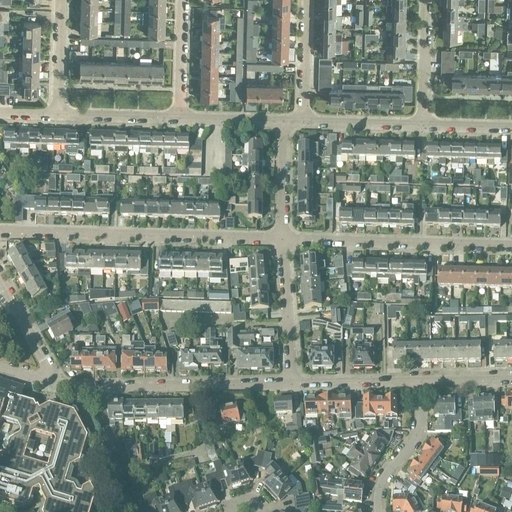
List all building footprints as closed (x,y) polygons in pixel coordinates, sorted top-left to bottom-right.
[(96,0),(80,0),(81,10),(97,10),(96,0)] [(165,1),(149,0),(149,12),(165,13),(165,1)] [(289,0),(273,0),(272,12),(288,12),(289,0)] [(336,3),(323,3),(322,15),(336,15),(336,3)] [(388,17),(393,17),(406,17),(406,12),(408,12),(409,6),(407,6),(407,5),(388,4),(386,4),(386,12),(388,12),(388,17)] [(459,4),(445,4),(445,16),(458,16),(459,4)] [(97,10),(81,10),(80,22),(96,22),(97,10)] [(165,13),(149,12),(148,24),(164,25),(165,13)] [(288,12),(272,12),(272,24),(288,24),(288,12)] [(322,27),(336,27),(342,28),(342,15),(336,15),(322,15),(322,27)] [(203,16),(202,28),(218,28),(219,16),(216,16),(210,16),(203,16)] [(444,28),(458,29),(467,29),(468,21),(464,21),(464,16),(458,16),(445,16),(444,28)] [(385,29),(392,29),(406,29),(406,17),(393,17),(392,21),(386,21),(385,29)] [(23,34),(39,35),(39,23),(23,22),(23,34)] [(96,22),(80,22),(80,34),(96,34),(96,22)] [(164,36),(164,25),(148,24),(148,36),(164,36)] [(288,24),(272,24),(272,36),(288,36),(288,24)] [(336,40),(342,40),(342,33),(336,33),(336,27),(322,27),(322,39),(336,40)] [(218,28),(202,28),(202,40),(218,40),(218,28)] [(458,29),(444,28),(444,41),(458,41),(458,29)] [(386,41),(392,41),(406,41),(406,29),(392,29),(392,34),(386,35),(386,41)] [(23,46),(39,47),(39,35),(23,34),(23,46)] [(268,47),(268,48),(288,48),(288,36),(272,36),(272,47),(268,47)] [(342,40),(336,40),(322,39),(321,52),(342,53),(342,40)] [(218,40),(202,40),(202,51),(218,52),(218,40)] [(406,41),(392,41),(392,54),(387,54),(387,60),(400,60),(400,54),(405,54),(406,41)] [(22,58),(39,58),(39,47),(23,46),(22,58)] [(268,52),(271,52),(271,60),(287,60),(288,48),(268,48),(268,52)] [(218,52),(202,51),(201,63),(217,64),(218,52)] [(22,70),(38,70),(39,58),(22,58),(22,70)] [(127,80),(139,80),(139,64),(139,60),(133,60),(132,64),(127,64),(127,80)] [(91,79),(91,63),(79,62),(79,78),(91,79)] [(103,79),(103,63),(91,63),(91,79),(103,79)] [(103,63),(103,79),(115,79),(115,63),(103,63)] [(115,63),(115,79),(127,80),(127,64),(115,63)] [(217,64),(201,63),(201,75),(217,76),(217,64)] [(146,64),(139,64),(139,80),(150,80),(151,64),(146,64)] [(151,64),(150,80),(163,81),(163,65),(151,64)] [(12,82),(38,82),(38,70),(22,70),(22,77),(12,77),(12,82)] [(502,76),(502,90),(511,90),(511,70),(508,70),(508,74),(502,74),(502,76)] [(208,87),(216,88),(217,81),(222,82),(222,76),(217,76),(201,75),(200,87),(208,87)] [(465,89),(465,76),(454,75),(444,75),(444,83),(453,83),(453,89),(465,89)] [(477,90),(477,76),(465,76),(465,89),(477,90)] [(489,90),(490,76),(477,76),(477,90),(489,90)] [(502,90),(502,76),(490,76),(489,90),(502,90)] [(9,82),(9,88),(22,88),(21,94),(37,95),(38,82),(12,82),(9,82)] [(257,101),(258,85),(246,85),(246,101),(257,101)] [(269,102),(270,86),(258,85),(257,101),(269,102)] [(380,105),(380,85),(368,85),(368,91),(367,104),(372,105),(372,107),(379,107),(379,105),(380,105)] [(380,85),(380,105),(392,105),(392,85),(380,85)] [(392,85),(392,105),(404,105),(404,99),(412,99),(412,86),(392,85)] [(282,86),(270,86),(269,102),(282,102),(282,86)] [(208,87),(200,87),(200,99),(216,100),(216,88),(208,87)] [(343,90),(332,90),(330,90),(330,103),(343,104),(343,90)] [(355,90),(343,90),(343,104),(355,104),(355,90)] [(368,91),(355,90),(355,104),(367,104),(368,91)] [(11,150),(17,151),(17,132),(5,132),(4,146),(11,146),(11,150)] [(17,132),(17,151),(29,151),(29,146),(29,132),(17,132)] [(38,152),(41,152),(42,133),(29,132),(29,146),(36,146),(38,152)] [(47,147),(54,147),(54,133),(42,133),(41,152),(46,152),(47,147)] [(54,133),(54,147),(66,147),(66,133),(54,133)] [(66,133),(66,147),(66,152),(71,152),(71,147),(78,148),(78,152),(84,152),(84,140),(79,140),(79,134),(66,133)] [(103,149),(104,135),(91,135),(90,153),(103,153),(103,149)] [(103,149),(115,149),(116,135),(104,135),(103,149)] [(127,155),(128,149),(127,149),(128,136),(116,135),(115,149),(115,154),(127,155)] [(127,149),(128,149),(140,150),(140,136),(128,136),(127,149)] [(146,155),(152,155),(152,136),(140,136),(140,150),(140,152),(146,152),(146,155)] [(158,150),(164,150),(165,137),(152,136),(152,155),(158,155),(158,150)] [(176,157),(176,151),(177,137),(165,137),(164,150),(164,157),(176,157)] [(177,137),(176,151),(189,151),(189,146),(189,140),(190,137),(177,137)] [(299,145),(299,157),(313,158),(318,158),(318,146),(308,146),(308,139),(300,138),(300,145),(299,145)] [(249,157),(263,157),(263,144),(249,144),(249,157)] [(348,162),(353,162),(353,158),(354,144),(341,144),(341,148),(336,148),(337,157),(341,157),(348,158),(348,162)] [(358,162),(358,158),(365,158),(366,144),(354,144),(353,158),(353,162),(358,162)] [(366,144),(365,158),(378,158),(378,145),(366,144)] [(383,163),(383,159),(390,159),(390,145),(378,145),(378,158),(377,163),(383,163)] [(390,145),(390,159),(396,159),(396,165),(402,165),(402,159),(402,145),(390,145)] [(415,146),(402,145),(402,159),(415,159),(415,146)] [(325,158),(330,158),(337,158),(337,157),(336,148),(337,146),(327,146),(327,152),(325,152),(325,158)] [(439,160),(439,146),(427,146),(427,152),(423,152),(423,163),(427,163),(427,160),(439,160)] [(451,161),(452,147),(439,146),(439,160),(439,166),(445,166),(445,160),(451,161)] [(458,167),(463,167),(463,166),(464,147),(452,147),(451,161),(451,166),(458,166),(458,167)] [(469,166),(469,161),(475,161),(476,148),(464,147),(463,166),(469,166)] [(475,161),(488,162),(488,148),(476,148),(475,161)] [(494,168),(494,162),(501,162),(501,163),(507,164),(507,152),(501,152),(501,148),(488,148),(488,162),(488,167),(494,168)] [(263,157),(249,157),(249,169),(263,170),(263,157)] [(313,170),(313,158),(299,157),(299,170),(313,170)] [(263,170),(249,169),(249,181),(263,181),(263,170)] [(299,182),(312,182),(313,170),(299,170),(299,182)] [(6,183),(12,180),(8,174),(2,178),(6,183)] [(98,177),(98,184),(104,184),(104,188),(115,188),(115,177),(98,177)] [(15,186),(12,180),(6,183),(9,189),(15,186)] [(263,181),(249,181),(249,194),(262,194),(263,181)] [(298,194),(312,195),(312,182),(299,182),(298,194)] [(72,215),(85,216),(85,202),(85,195),(78,196),(77,193),(76,191),(73,191),(73,194),(73,195),(72,215)] [(262,194),(249,194),(249,206),(262,206),(262,194)] [(298,206),(312,207),(312,195),(298,194),(298,206)] [(61,201),(60,215),(72,215),(73,195),(61,195),(61,201)] [(35,214),(48,215),(48,201),(49,196),(43,196),(43,201),(36,201),(35,210),(35,214)] [(85,202),(85,216),(97,216),(97,202),(97,198),(91,198),(91,202),(85,202)] [(153,204),(147,204),(147,218),(159,218),(159,204),(159,199),(154,199),(153,204)] [(135,200),(135,204),(135,217),(147,218),(147,204),(139,204),(139,200),(135,200)] [(183,219),(184,200),(178,200),(178,205),(172,205),(171,218),(183,219)] [(194,219),(195,219),(196,205),(196,200),(184,200),(183,219),(189,219),(189,221),(194,222),(194,219)] [(48,215),(60,215),(61,201),(48,201),(48,215)] [(110,203),(97,202),(97,216),(109,217),(110,203)] [(135,217),(135,204),(122,203),(121,217),(135,217)] [(171,218),(172,205),(159,204),(159,218),(171,218)] [(402,207),(401,227),(414,228),(415,209),(408,209),(408,204),(402,204),(402,207)] [(196,205),(195,219),(207,220),(208,206),(196,205)] [(220,206),(208,206),(207,220),(213,220),(213,222),(219,222),(219,220),(220,220),(220,214),(223,214),(223,206),(220,206)] [(262,206),(249,206),(248,218),(262,218),(262,206)] [(312,207),(298,206),(298,220),(305,220),(305,223),(312,223),(312,212),(317,212),(317,207),(312,207)] [(390,213),(389,227),(401,227),(402,207),(396,206),(396,213),(390,213)] [(365,213),(365,226),(377,227),(377,207),(371,207),(371,213),(365,213)] [(377,227),(389,227),(390,213),(390,207),(378,207),(377,207),(377,227)] [(451,227),(463,227),(464,214),(464,208),(452,208),(451,213),(451,227)] [(352,226),(353,212),(340,212),(340,220),(340,226),(352,226)] [(365,226),(365,213),(353,212),(352,226),(365,226)] [(439,227),(439,213),(426,212),(426,226),(439,227)] [(439,227),(451,227),(451,213),(439,213),(439,227)] [(475,228),(476,214),(464,214),(463,227),(475,228)] [(482,228),(488,228),(488,214),(476,214),(475,228),(477,228),(477,230),(482,230),(482,228)] [(501,215),(488,214),(488,228),(500,228),(501,215)] [(14,267),(29,259),(23,247),(8,256),(14,267)] [(78,271),(79,254),(66,254),(65,271),(78,271)] [(91,271),(91,255),(79,254),(78,271),(91,271)] [(103,272),(103,255),(91,255),(91,271),(103,272)] [(115,272),(116,255),(103,255),(103,272),(115,272)] [(128,272),(128,256),(116,255),(115,272),(128,272)] [(301,259),(302,271),(319,270),(319,269),(325,269),(325,263),(318,263),(318,255),(308,255),(308,258),(301,259)] [(141,256),(128,256),(128,272),(141,273),(140,277),(148,277),(148,263),(141,262),(141,256)] [(172,274),(172,257),(160,257),(159,273),(172,274)] [(185,274),(185,257),(172,257),(172,274),(185,274)] [(197,274),(197,258),(185,257),(185,274),(197,274)] [(209,275),(210,258),(197,258),(197,274),(209,275)] [(223,258),(210,258),(209,275),(209,280),(228,280),(227,267),(222,267),(223,258)] [(334,258),(335,270),(337,270),(343,269),(342,258),(334,258)] [(20,278),(36,270),(29,259),(14,267),(20,278)] [(249,260),(229,262),(230,275),(238,275),(249,274),(266,273),(265,260),(249,261),(249,260)] [(365,281),(365,276),(366,262),(353,261),(353,266),(346,266),(347,278),(352,278),(352,281),(365,281)] [(365,276),(377,276),(378,262),(366,262),(365,276)] [(378,262),(377,276),(377,281),(389,281),(389,276),(390,262),(378,262)] [(389,276),(402,277),(402,263),(390,262),(389,276)] [(402,263),(402,277),(414,277),(414,263),(402,263)] [(414,263),(414,277),(414,285),(419,285),(419,277),(426,277),(427,263),(414,263)] [(26,289),(42,281),(36,270),(20,278),(26,289)] [(302,271),(303,284),(320,283),(319,270),(302,271)] [(439,270),(438,286),(451,287),(451,270),(439,270)] [(451,287),(463,287),(464,270),(451,270),(451,287)] [(464,270),(463,287),(475,287),(476,271),(464,270)] [(488,288),(489,271),(476,271),(475,287),(488,288)] [(500,288),(501,271),(489,271),(488,288),(500,288)] [(511,288),(511,271),(501,271),(500,288),(511,288)] [(249,274),(250,287),(267,285),(266,273),(249,274)] [(238,275),(230,275),(231,288),(239,287),(238,275)] [(42,281),(26,289),(32,300),(48,292),(42,281)] [(304,291),(304,296),(321,295),(320,283),(303,284),(303,285),(301,285),(301,291),(304,291)] [(250,287),(251,299),(268,298),(267,285),(250,287)] [(90,292),(90,302),(95,302),(102,301),(102,296),(102,292),(90,292)] [(102,296),(102,301),(111,300),(114,300),(114,292),(102,292),(102,296)] [(321,308),(321,295),(304,296),(304,297),(301,297),(302,304),(304,304),(305,309),(321,308)] [(268,298),(251,299),(252,311),(269,310),(269,305),(271,305),(271,298),(268,298)] [(143,312),(160,312),(160,301),(143,301),(143,312)] [(143,313),(143,312),(139,302),(128,306),(132,317),(143,313)] [(352,318),(354,305),(348,304),(347,306),(346,312),(345,317),(352,318)] [(118,314),(114,305),(101,306),(105,316),(106,319),(118,314)] [(130,316),(125,305),(118,307),(122,319),(123,319),(130,316)] [(94,320),(105,316),(101,306),(90,307),(94,320)] [(233,307),(233,314),(234,323),(246,322),(245,314),(239,314),(239,306),(233,307)] [(388,308),(388,320),(396,320),(396,314),(405,314),(405,309),(388,308)] [(48,329),(55,340),(73,331),(68,323),(74,320),(68,311),(55,318),(58,323),(48,329)] [(494,323),(506,323),(506,317),(488,317),(488,328),(494,328),(494,323)] [(485,318),(467,318),(467,323),(471,323),(479,323),(480,329),(485,329),(485,318)] [(345,319),(331,319),(332,326),(342,329),(345,319)] [(322,330),(326,332),(328,325),(319,322),(312,322),(312,330),(322,330)] [(96,325),(88,328),(91,333),(99,333),(96,325)] [(342,341),(342,329),(332,326),(328,325),(326,332),(333,334),(334,341),(342,341)] [(360,336),(360,343),(363,343),(363,336),(363,329),(363,326),(352,326),(353,336),(360,336)] [(211,341),(211,343),(211,366),(214,366),(214,367),(220,367),(220,366),(224,366),(224,358),(222,359),(221,341),(215,341),(215,331),(211,331),(211,336),(211,341)] [(238,342),(251,342),(251,335),(254,335),(254,333),(228,334),(228,350),(238,350),(238,342)] [(178,347),(174,335),(168,335),(166,337),(169,348),(178,347)] [(130,344),(130,338),(125,338),(123,338),(122,370),(134,371),(134,350),(134,348),(130,344)] [(145,371),(145,348),(145,346),(143,344),(134,344),(134,338),(130,338),(130,344),(134,348),(134,350),(134,371),(145,371)] [(251,342),(238,342),(238,350),(238,354),(239,370),(251,370),(251,354),(251,342)] [(211,366),(211,343),(206,343),(206,349),(200,349),(201,366),(211,366)] [(319,368),(323,368),(322,344),(322,343),(317,343),(317,344),(312,344),(312,352),(310,352),(310,361),(312,361),(312,369),(319,369),(319,368)] [(322,343),(322,344),(323,368),(325,368),(325,369),(333,369),(333,359),(335,359),(335,347),(327,347),(327,343),(322,343)] [(363,368),(363,343),(360,343),(360,346),(355,346),(355,351),(353,351),(353,368),(355,368),(355,369),(360,369),(360,368),(363,368)] [(367,343),(363,343),(363,368),(367,368),(367,369),(372,369),(372,368),(374,368),(374,351),(372,351),(372,346),(367,346),(367,343)] [(480,344),(468,345),(468,361),(481,361),(480,344)] [(494,361),(507,361),(506,344),(494,344),(494,361)] [(262,348),(262,353),(262,370),(273,369),(272,345),(261,346),(262,348)] [(406,362),(418,362),(418,345),(405,346),(406,362)] [(418,362),(430,362),(430,345),(418,345),(418,362)] [(430,362),(443,362),(443,345),(430,345),(430,362)] [(443,362),(455,362),(455,345),(443,345),(443,362)] [(455,362),(468,361),(468,345),(455,345),(455,362)] [(179,372),(190,372),(190,354),(189,346),(185,347),(185,355),(178,355),(179,372)] [(393,363),(406,362),(405,346),(393,346),(393,363)] [(72,369),(83,370),(83,351),(78,350),(78,347),(72,347),(72,369)] [(155,371),(156,357),(156,349),(145,348),(145,371),(155,371)] [(251,354),(251,370),(262,370),(262,353),(262,348),(257,348),(257,354),(251,354)] [(97,351),(94,351),(93,370),(104,370),(105,349),(97,349),(97,351)] [(105,349),(104,370),(116,370),(116,349),(105,349)] [(195,354),(190,354),(190,372),(198,372),(198,366),(201,366),(200,349),(195,349),(195,354)] [(93,370),(94,351),(83,351),(83,370),(93,370)] [(156,357),(155,371),(166,371),(166,365),(169,365),(169,356),(162,355),(162,357),(156,357)] [(0,378),(0,425),(0,424),(4,422),(18,426),(21,432),(20,436),(14,440),(10,442),(7,452),(7,453),(0,456),(0,500),(23,508),(30,504),(34,492),(40,489),(42,493),(41,493),(47,504),(44,511),(91,511),(96,496),(91,486),(84,489),(82,494),(78,493),(75,487),(66,485),(71,468),(81,463),(88,438),(75,413),(50,406),(40,411),(35,402),(9,394),(13,382),(12,382),(11,385),(1,382),(2,379),(0,378)] [(506,410),(511,410),(511,395),(506,395),(506,399),(502,399),(502,406),(506,406),(506,410)] [(324,426),(329,426),(328,399),(319,399),(320,400),(320,417),(324,417),(324,426)] [(337,417),(337,399),(328,399),(329,426),(334,426),(334,424),(333,424),(333,417),(337,417)] [(346,399),(337,399),(337,417),(339,417),(339,422),(351,422),(351,400),(346,400),(346,399)] [(474,405),(469,405),(470,424),(485,423),(484,399),(474,399),(474,405)] [(494,399),(484,399),(485,423),(498,423),(497,405),(494,405),(494,399)] [(277,416),(293,415),(292,400),(276,401),(277,416)] [(311,417),(320,417),(320,400),(310,400),(310,401),(306,401),(306,416),(311,416),(311,417)] [(376,420),(376,418),(375,400),(364,401),(364,409),(355,409),(355,421),(376,420)] [(375,400),(376,418),(385,418),(385,420),(387,420),(386,400),(375,400)] [(397,400),(386,400),(387,420),(398,420),(397,400)] [(435,433),(445,432),(444,400),(435,400),(435,418),(439,418),(439,427),(435,427),(435,433)] [(455,400),(444,400),(445,432),(452,432),(451,422),(461,422),(461,417),(455,417),(455,400)] [(123,421),(123,405),(123,404),(122,404),(120,402),(117,402),(116,404),(109,404),(110,427),(115,427),(115,422),(123,422),(123,421)] [(123,421),(134,421),(134,405),(132,403),(129,403),(128,405),(123,405),(123,421)] [(134,421),(146,421),(146,405),(142,405),(140,403),(137,403),(136,405),(134,405),(134,421)] [(146,421),(158,421),(159,405),(158,405),(156,403),(153,403),(152,405),(146,405),(146,421)] [(166,421),(166,427),(171,427),(171,421),(171,405),(166,405),(165,403),(161,403),(160,405),(159,405),(158,421),(166,421)] [(176,404),(171,405),(171,421),(183,421),(183,404),(182,404),(181,403),(178,403),(176,404)] [(222,409),(220,410),(221,415),(212,417),(214,429),(224,427),(245,422),(244,414),(239,415),(237,406),(228,408),(228,407),(222,408),(222,409)] [(287,432),(302,432),(301,416),(293,417),(293,426),(287,426),(287,432)] [(105,429),(100,431),(108,448),(113,445),(105,429)] [(310,433),(306,433),(307,440),(309,440),(311,440),(317,439),(318,438),(317,429),(310,430),(310,433)] [(217,432),(211,434),(214,443),(220,441),(217,432)] [(365,447),(380,456),(385,449),(385,448),(388,444),(389,445),(391,442),(394,433),(379,432),(379,438),(374,435),(371,439),(366,446),(365,447)] [(310,444),(312,462),(320,460),(320,459),(326,458),(325,452),(319,453),(317,439),(311,440),(309,440),(310,444)] [(432,441),(426,449),(438,458),(445,450),(442,448),(444,444),(438,440),(435,443),(432,441)] [(355,444),(352,448),(355,449),(375,463),(380,456),(365,447),(366,446),(362,443),(359,447),(355,444)] [(138,458),(136,446),(125,446),(128,458),(138,458)] [(139,463),(145,462),(143,446),(137,447),(139,463)] [(158,459),(158,446),(150,446),(150,459),(158,459)] [(348,459),(356,461),(370,471),(375,463),(355,449),(352,448),(351,447),(349,451),(350,452),(346,458),(348,459)] [(426,449),(420,457),(436,469),(439,465),(435,462),(438,458),(426,449)] [(255,467),(261,469),(265,454),(259,453),(257,459),(234,466),(241,487),(250,485),(249,482),(253,481),(249,468),(255,466),(255,467)] [(272,456),(265,454),(261,469),(268,471),(267,475),(269,478),(263,484),(266,487),(264,488),(270,495),(286,479),(270,462),(272,456)] [(485,455),(471,455),(471,468),(485,468),(485,455)] [(420,457),(414,465),(426,474),(430,470),(433,472),(436,469),(420,457)] [(370,471),(356,461),(351,468),(351,469),(348,472),(358,479),(361,475),(365,478),(370,471)] [(233,490),(241,487),(234,466),(222,470),(220,462),(213,464),(217,474),(218,478),(224,476),(228,489),(232,488),(233,490)] [(426,474),(414,465),(408,473),(411,476),(408,479),(419,487),(422,483),(420,482),(426,474)] [(459,467),(456,472),(461,476),(465,470),(459,467)] [(222,488),(218,478),(217,474),(205,478),(208,486),(201,488),(208,509),(217,507),(216,504),(220,503),(216,490),(222,488)] [(286,479),(270,495),(276,501),(278,499),(281,503),(290,493),(295,498),(294,498),(295,505),(310,502),(309,495),(303,496),(301,485),(299,483),(294,488),(286,479)] [(199,511),(200,511),(208,509),(201,488),(194,490),(192,482),(180,486),(185,500),(191,498),(195,511),(199,510),(199,511)] [(334,491),(363,495),(364,486),(346,484),(346,488),(339,487),(330,486),(329,491),(331,491),(334,491)] [(182,511),(179,502),(185,500),(180,486),(169,489),(172,498),(165,500),(168,511),(182,511)] [(511,491),(511,490),(503,487),(500,497),(509,500),(511,491)] [(331,491),(330,496),(338,497),(337,506),(343,506),(343,502),(362,504),(363,495),(334,491),(331,491)] [(168,511),(165,500),(158,502),(155,494),(144,498),(148,511),(149,511),(154,510),(155,511),(168,511)] [(403,511),(412,498),(410,496),(409,498),(393,498),(393,511),(403,511)] [(414,499),(412,498),(403,511),(419,511),(413,501),(414,499)] [(451,511),(453,500),(443,498),(443,502),(438,502),(437,509),(442,510),(441,511),(451,511)] [(453,500),(451,511),(466,511),(467,506),(463,505),(464,501),(453,500)] [(310,502),(295,505),(296,511),(298,511),(297,511),(304,511),(305,510),(311,509),(311,506),(314,506),(313,501),(310,502)] [(486,511),(488,509),(478,506),(478,505),(474,503),(470,511),(486,511)]
